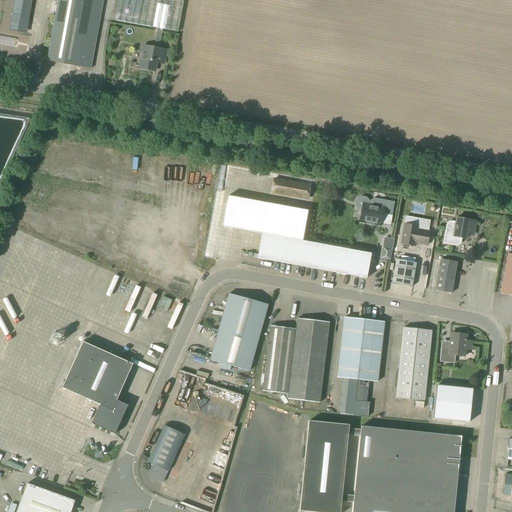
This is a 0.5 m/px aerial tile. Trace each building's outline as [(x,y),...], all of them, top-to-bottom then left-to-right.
[(14,0),(11,23),(19,24),(19,21),(27,22),(30,0),(14,0)] [(91,69),(103,0),(58,0),(47,61),(91,69)] [(177,32),(182,0),(117,0),(114,21),(157,28),(162,29),(177,32)] [(143,47),(139,68),(155,71),(157,63),(164,64),(166,51),(158,50),(162,29),(157,28),(153,49),(143,47)] [(222,162),(219,175),(224,176),(227,163),(222,162)] [(307,201),(308,197),(310,186),(272,179),(270,190),(270,194),(307,201)] [(383,208),(369,205),(369,202),(367,199),(363,197),(359,197),(356,199),(355,203),(355,206),(357,210),(360,211),(361,211),(359,222),(381,226),(383,214),(392,216),(394,202),(385,200),(383,208)] [(267,204),(257,259),(366,278),(370,254),(302,242),(307,212),(267,204)] [(474,234),(476,222),(470,221),(470,220),(457,218),(456,223),(455,223),(452,222),(450,222),(449,223),(448,224),(447,226),(446,229),(444,243),(455,245),(457,245),(459,244),(460,243),(460,242),(461,238),(466,239),(467,233),(474,234)] [(417,227),(405,224),(401,244),(415,246),(415,243),(427,245),(430,232),(427,231),(428,229),(426,226),(418,225),(417,227)] [(511,296),(511,254),(507,254),(500,294),(511,296)] [(412,287),(416,263),(396,259),(392,283),(412,287)] [(451,294),(457,263),(441,260),(435,291),(451,294)] [(249,371),(268,305),(229,294),(210,360),(249,371)] [(153,313),(157,299),(152,297),(148,312),(153,313)] [(164,320),(167,311),(162,310),(159,319),(164,320)] [(357,380),(364,320),(344,318),(337,378),(343,379),(339,414),(352,416),(354,401),(356,380),(357,380)] [(297,319),(296,330),(288,395),(287,400),(319,403),(329,323),(297,319)] [(364,320),(357,380),(368,381),(377,382),(384,322),(364,320)] [(288,395),(296,330),(270,327),(262,392),(288,395)] [(424,402),(431,331),(403,329),(396,399),(424,402)] [(471,350),(472,342),(466,341),(467,335),(451,334),(449,349),(441,348),(440,362),(454,364),(455,356),(464,357),(465,350),(471,350)] [(115,434),(128,406),(116,401),(133,365),(83,342),(62,388),(100,406),(92,424),(115,434)] [(357,380),(356,380),(354,401),(366,402),(368,381),(357,380)] [(473,390),(435,386),(432,419),(469,423),(473,390)] [(453,511),(461,437),(361,427),(360,430),(348,429),(349,425),(292,420),(291,426),(294,426),(294,428),(290,428),(285,478),(301,480),(304,451),(305,452),(299,511),(305,511),(340,511),(341,502),(353,503),(352,511),(453,511)] [(184,435),(164,426),(148,463),(168,472),(184,435)] [(511,474),(504,474),(502,494),(511,495),(511,474)] [(70,511),(75,501),(27,484),(16,511),(70,511)] [(202,508),(212,511),(214,505),(204,503),(202,508)]
